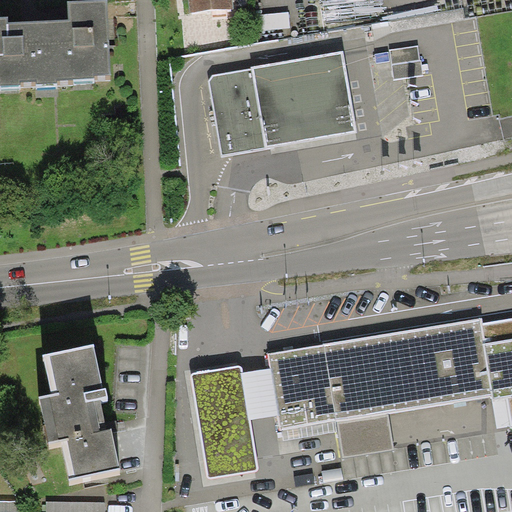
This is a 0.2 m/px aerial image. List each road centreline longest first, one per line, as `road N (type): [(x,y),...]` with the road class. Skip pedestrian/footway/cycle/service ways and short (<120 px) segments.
road 1 (primary): [(511,183),(266,239),(232,258)]
road 2 (primary): [(232,258),(275,264),(511,228)]
road 3 (primary): [(0,286),(232,258)]
road 4 (residential): [(161,347),(148,511)]
